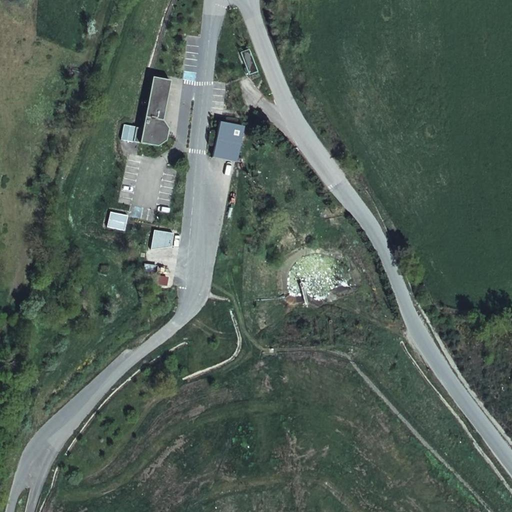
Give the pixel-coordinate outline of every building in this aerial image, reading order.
[(248,48),(240,52),(245,67),(243,68),(245,73),(247,72),(248,74),(256,71),(248,48)] [(170,80),(152,76),(142,128),(136,127),(133,141),(156,146),(165,140),(167,128),(160,126),(170,80)] [(242,126),(219,121),(212,157),(211,157),(211,158),(213,158),(213,157),(236,161),(237,155),(240,138),(240,137),(242,130),(242,126)] [(121,139),(133,141),(136,127),(124,124),(121,139)] [(248,139),(240,138),(237,155),(245,156),(248,139)] [(124,231),(128,215),(110,211),(106,227),(124,231)] [(154,231),(152,240),(177,244),(178,235),(154,231)] [(159,275),(156,284),(165,287),(168,278),(159,275)]
